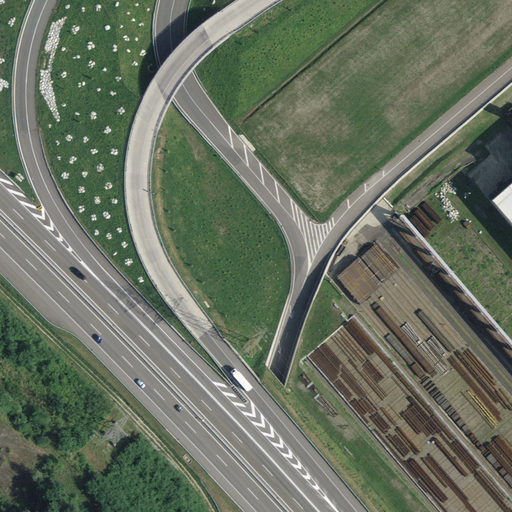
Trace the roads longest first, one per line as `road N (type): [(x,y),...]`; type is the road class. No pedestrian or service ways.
road 1 (motorway): [(338,511),(74,241),(47,192),(30,123),(28,52),(46,0)]
road 2 (motorway): [(302,511),(111,304),(0,197)]
road 3 (motorway): [(0,241),(265,511)]
road 4 (track): [(0,287),(189,474),(210,511)]
road 5 (motorway): [(302,252),(299,286),(231,511)]
